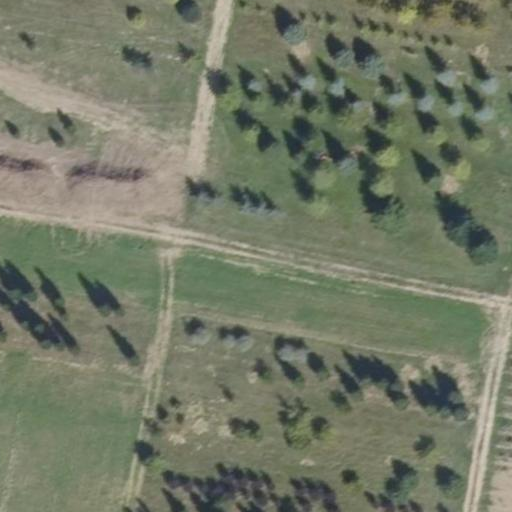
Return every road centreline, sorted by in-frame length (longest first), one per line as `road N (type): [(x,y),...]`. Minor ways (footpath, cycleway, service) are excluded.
road 1 (track): [(503,320),(0,205)]
road 2 (track): [(485,511),(503,320)]
